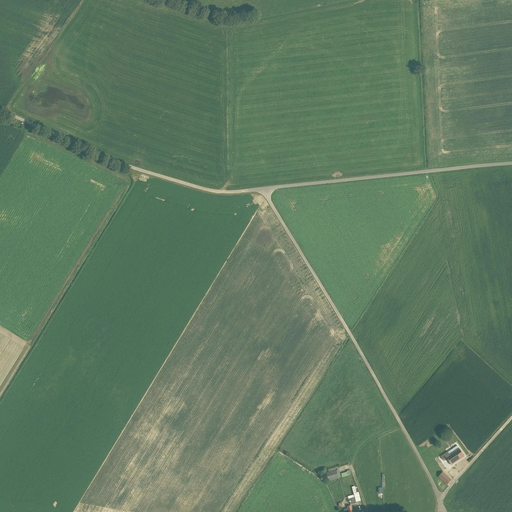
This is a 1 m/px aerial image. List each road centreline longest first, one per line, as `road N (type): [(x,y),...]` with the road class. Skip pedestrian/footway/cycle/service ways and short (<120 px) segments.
road 1 (unclassified): [(261,189),(439,498)]
road 2 (unclassified): [(0,111),(159,176),(217,191),(261,189)]
road 3 (unclassified): [(261,189),(511,162)]
